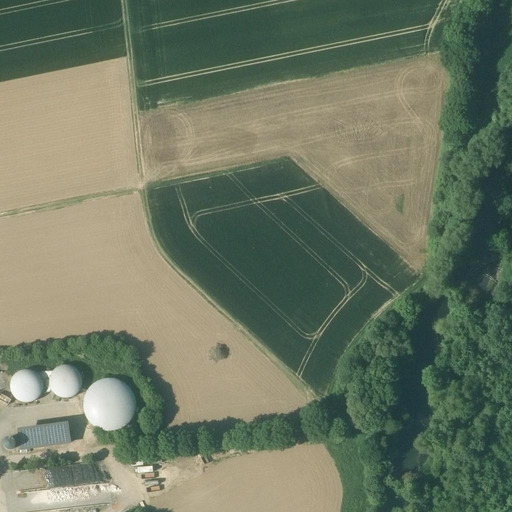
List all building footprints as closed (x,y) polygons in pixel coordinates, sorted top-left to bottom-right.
[(48,383),(49,389),(51,391),(54,395),(62,399),(69,398),(77,394),(80,390),(82,383),(81,377),(78,372),(73,367),(67,366),(59,367),(53,370),(49,376),(48,383)] [(9,386),(10,392),(13,398),(18,402),(25,404),(31,403),(37,400),(41,395),(43,388),(42,382),(39,376),(34,372),(27,370),(21,371),(15,374),(11,379),(9,386)] [(83,411),(86,419),(89,423),(94,427),(101,431),(111,432),(121,430),(126,427),(133,419),(136,413),(137,407),(136,399),(132,389),(126,384),(119,380),(111,378),(107,378),(99,380),(91,386),(86,392),(83,402),(83,411)] [(23,450),(71,444),(69,426),(21,432),(23,450)] [(107,462),(102,464),(107,475),(112,473),(107,462)] [(109,484),(17,490),(19,511),(111,505),(109,484)]
